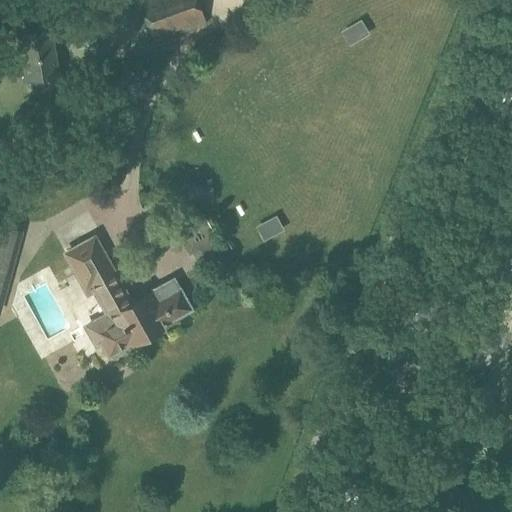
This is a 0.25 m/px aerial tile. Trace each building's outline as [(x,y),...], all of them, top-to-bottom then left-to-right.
[(198,0),(138,0),(154,43),(207,24),(198,0)] [(51,26),(16,33),(25,80),(60,74),(51,26)] [(185,198),(212,202),(214,187),(186,184),(185,198)] [(190,263),(220,246),(202,213),(172,230),(190,263)] [(24,230),(0,223),(0,314),(1,315),(24,230)] [(132,305),(109,264),(93,234),(60,253),(80,290),(88,286),(103,314),(81,326),(92,346),(98,342),(106,356),(110,353),(112,358),(127,350),(124,345),(126,345),(127,346),(161,327),(161,326),(190,309),(180,290),(179,291),(174,282),(132,305)]
